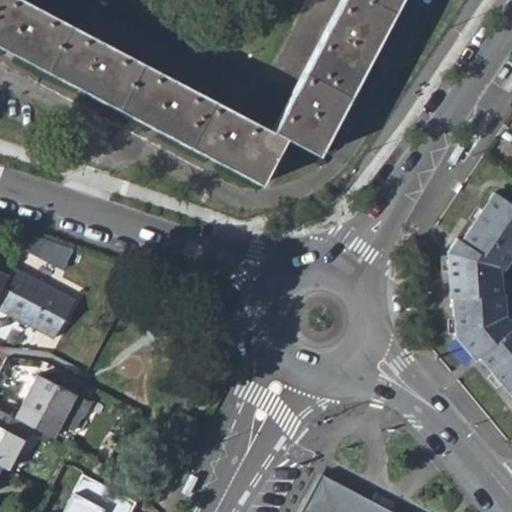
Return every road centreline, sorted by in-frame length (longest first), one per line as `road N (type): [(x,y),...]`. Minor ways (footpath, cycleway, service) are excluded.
road 1 (residential): [(279,285),(222,254),(0,179)]
road 2 (tertiary): [(511,23),(346,272)]
road 3 (residential): [(511,497),(442,415),(363,349)]
road 4 (tertiary): [(291,363),(213,511)]
